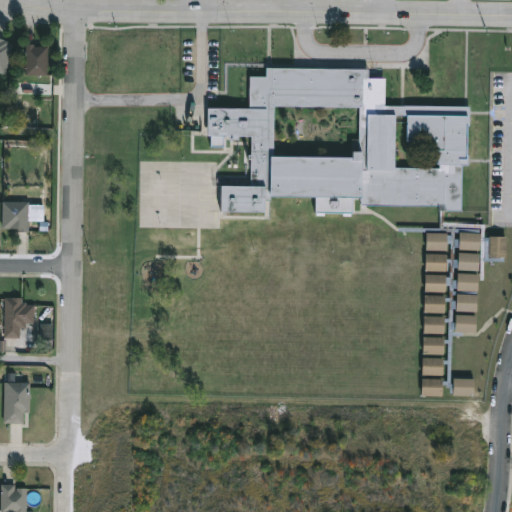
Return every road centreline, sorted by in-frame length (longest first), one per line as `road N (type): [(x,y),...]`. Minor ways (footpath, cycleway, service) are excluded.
road 1 (tertiary): [(0,1),(76,11),(511,14)]
road 2 (residential): [(76,11),(76,342),(64,511)]
road 3 (residential): [(382,13),(382,0),(204,11)]
road 4 (residential): [(494,511),(511,368)]
